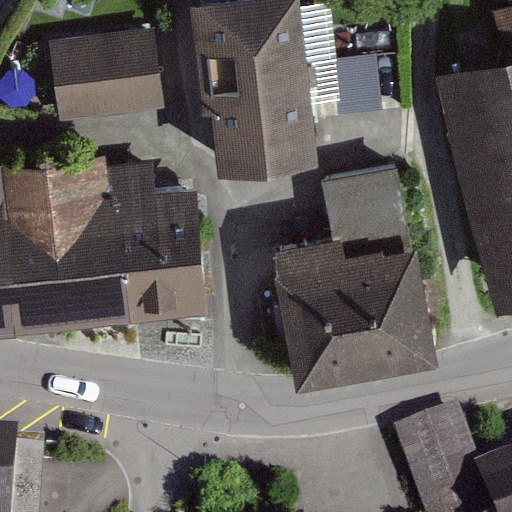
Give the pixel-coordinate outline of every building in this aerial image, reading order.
[(337,0),(260,0),(212,4),(225,156),(350,146),(337,0)] [(54,35),(59,120),(182,113),(177,27),(54,35)] [(511,49),(441,68),(499,302),(511,298),(511,49)] [(0,324),(213,298),(199,183),(106,195),(101,151),(0,163),(0,324)] [(428,160),(340,174),(349,230),(307,236),(330,381),(460,361),(428,160)] [(392,426),(422,511),(492,511),(473,457),(454,404),(392,426)] [(0,511),(42,511),(47,432),(0,429),(0,511)] [(511,511),(511,443),(473,457),(492,511),(511,511)]
